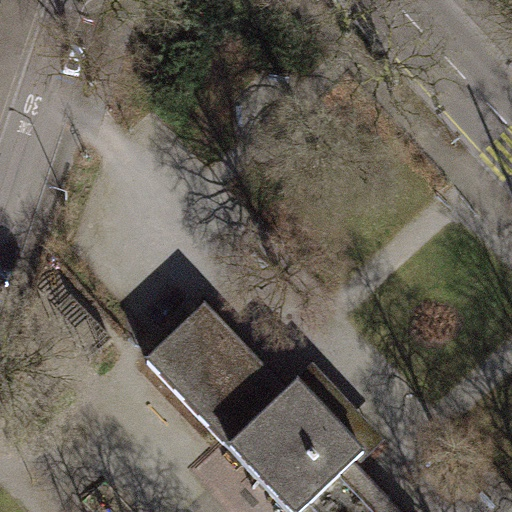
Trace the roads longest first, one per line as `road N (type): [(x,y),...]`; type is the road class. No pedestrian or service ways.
road 1 (residential): [(0,236),(79,0)]
road 2 (primary): [(396,0),(511,127)]
